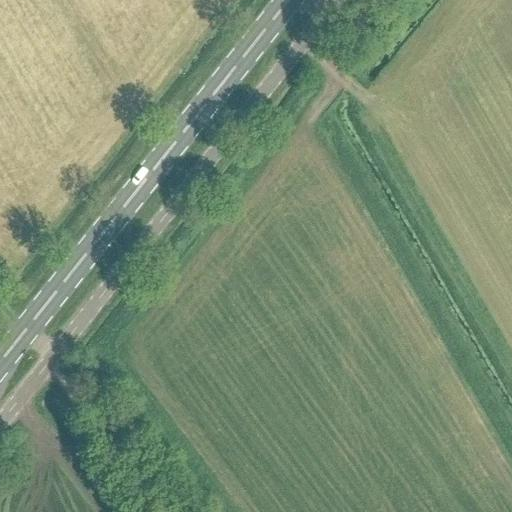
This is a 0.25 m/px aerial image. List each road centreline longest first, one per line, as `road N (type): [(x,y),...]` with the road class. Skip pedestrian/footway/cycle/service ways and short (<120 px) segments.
road 1 (unclassified): [(54,355),(338,0)]
road 2 (primary): [(23,332),(288,0)]
